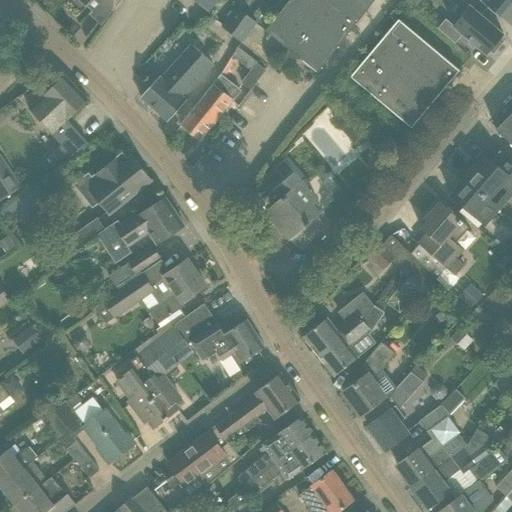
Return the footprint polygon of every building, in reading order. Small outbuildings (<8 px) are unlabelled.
[(79,0),(86,6),(91,0),(102,0),(113,9),(119,0),(79,0)] [(199,0),(211,9),(217,0),(199,0)] [(290,0),(277,15),(265,30),(317,72),(374,0),(290,0)] [(511,0),(462,0),(469,5),(480,15),(481,15),(488,5),(511,25),(511,23),(511,0)] [(445,18),(437,28),(454,43),(462,34),(469,39),(469,40),(477,46),(486,54),(490,50),(493,53),(503,41),(500,38),(503,34),(481,15),(480,15),(469,5),(452,25),(445,18)] [(235,6),(222,24),(241,38),(254,21),(235,6)] [(350,76),(411,127),(459,70),(398,19),(350,76)] [(168,121),(181,106),(186,101),(181,97),(212,63),(207,58),(192,45),(173,66),(175,67),(164,80),(159,75),(140,96),(168,121)] [(256,62),(246,75),(241,82),(250,90),(256,82),(265,70),(256,62)] [(64,74),(29,107),(42,121),(41,123),(61,144),(61,145),(52,153),(60,164),(68,158),(88,144),(66,120),(88,100),(64,74)] [(221,74),(181,124),(200,139),(232,100),(229,98),(233,93),(235,95),(240,89),(221,74)] [(365,137),(342,109),(332,117),(355,145),(365,137)] [(511,111),(495,128),(509,142),(511,145),(511,111)] [(498,209),(511,192),(511,160),(500,150),(499,151),(505,156),(497,165),(482,152),(475,160),(478,163),(464,179),(498,209)] [(0,154),(0,200),(0,201),(22,186),(0,154)] [(108,214),(151,179),(132,155),(125,161),(119,154),(95,174),(95,175),(99,172),(104,178),(89,190),(108,214)] [(319,213),(312,205),(317,200),(293,172),(267,195),(274,203),(265,210),(299,249),(325,226),(317,216),(319,213)] [(449,196),(474,217),(483,226),(498,209),(464,179),(449,196)] [(103,229),(97,234),(104,245),(120,234),(127,245),(148,231),(157,244),(168,237),(184,225),(165,196),(148,207),(121,226),(116,219),(103,229)] [(419,244),(410,253),(435,276),(437,278),(449,290),(458,279),(454,275),(464,264),(456,257),(462,249),(454,242),(468,226),(454,214),(439,201),(424,218),(427,220),(420,228),(432,238),(424,247),(419,243),(418,243),(419,244)] [(74,251),(103,229),(95,218),(66,240),(74,251)] [(391,234),(376,250),(372,245),(363,256),(367,260),(363,265),(376,278),(394,261),(399,267),(409,252),(391,234)] [(8,236),(0,241),(0,243),(6,252),(15,247),(8,236)] [(127,262),(127,263),(134,274),(158,258),(150,247),(127,262)] [(435,276),(410,253),(409,252),(399,267),(398,268),(409,278),(401,287),(415,299),(435,276)] [(171,270),(150,284),(155,291),(151,293),(158,304),(149,310),(158,323),(179,308),(177,304),(189,296),(205,285),(187,259),(171,270)] [(116,287),(134,274),(127,263),(109,276),(116,287)] [(115,318),(155,291),(143,273),(102,300),(103,301),(94,307),(105,323),(114,318),(115,318)] [(469,284),(458,296),(470,306),(481,295),(469,284)] [(0,305),(10,298),(0,285),(0,305)] [(302,336),(318,356),(363,320),(373,305),(363,292),(338,312),(340,315),(344,320),(335,327),(327,317),(302,336)] [(264,347),(246,319),(231,328),(226,320),(218,324),(204,302),(179,320),(176,322),(174,327),(187,344),(191,340),(203,359),(216,351),(221,359),(221,360),(220,361),(230,376),(240,369),(237,364),(258,351),(264,347)] [(363,320),(318,356),(334,376),(349,363),(358,356),(351,347),(372,331),(384,312),(373,305),(363,320)] [(159,333),(133,350),(137,355),(144,365),(156,379),(163,374),(193,351),(187,344),(174,327),(172,323),(159,333)] [(42,340),(31,326),(13,340),(23,354),(42,340)] [(460,326),(451,335),(463,348),(472,338),(460,326)] [(83,351),(87,347),(89,342),(85,337),(79,335),(74,339),(73,345),(77,350),(83,351)] [(511,351),(500,340),(484,357),(495,367),(501,360),(511,370),(511,351)] [(391,406),(387,400),(386,400),(372,379),(395,353),(382,342),(361,366),(367,373),(342,392),(360,415),(366,410),(373,420),(391,406)] [(156,379),(144,365),(134,373),(131,369),(116,380),(131,399),(128,401),(145,422),(147,420),(153,428),(178,408),(173,402),(180,397),(169,383),(163,374),(156,379)] [(257,395),(234,413),(243,427),(246,431),(248,429),(261,420),(258,416),(268,409),(276,418),(284,411),(293,405),(299,400),(300,399),(280,372),(276,376),(254,392),(257,395)] [(385,450),(402,438),(407,433),(399,422),(404,418),(398,410),(423,382),(411,372),(387,400),(391,406),(373,420),(367,425),(385,450)] [(0,413),(3,411),(0,407),(0,402),(9,395),(0,383),(0,413)] [(432,388),(432,393),(436,397),(441,397),(444,393),(444,388),(441,384),(436,384),(432,388)] [(454,388),(439,404),(441,406),(447,415),(464,396),(454,388)] [(51,410),(68,431),(73,437),(85,428),(103,451),(101,453),(108,463),(134,443),(127,433),(125,435),(105,410),(103,411),(98,404),(92,397),(74,411),(66,400),(53,411),(52,409),(51,410)] [(418,420),(426,431),(443,418),(447,415),(441,406),(439,404),(418,420)] [(46,425),(57,439),(68,431),(51,410),(41,418),(46,425)] [(217,428),(209,434),(233,462),(238,458),(241,456),(231,443),(238,437),(246,431),(243,427),(234,413),(217,426),(216,426),(217,428)] [(237,476),(244,485),(253,477),(314,434),(301,416),(275,434),(275,435),(263,443),(268,451),(237,476)] [(73,437),(68,431),(57,439),(74,460),(75,459),(90,478),(100,471),(87,454),(73,437)] [(204,487),(233,462),(209,434),(208,432),(168,462),(180,478),(186,485),(196,477),(204,487)] [(396,464),(412,485),(450,456),(450,455),(463,445),(465,444),(457,433),(442,444),(436,436),(418,449),(412,453),(396,464)] [(239,489),(226,500),(234,510),(247,499),(252,495),(282,471),(287,478),(299,469),(300,470),(310,463),(326,452),(314,434),(253,477),(244,485),(239,489)] [(469,469),(477,464),(463,445),(450,455),(450,456),(412,485),(428,507),(444,495),(449,491),(442,483),(461,469),(464,473),(469,469)] [(0,454),(0,485),(36,456),(29,447),(16,457),(9,448),(1,454),(0,454)] [(499,448),(477,464),(469,469),(478,480),(507,460),(499,448)] [(0,485),(15,504),(47,480),(32,461),(37,457),(36,456),(0,485)] [(511,468),(495,486),(506,496),(511,488),(511,468)] [(299,495),(311,511),(335,511),(353,499),(332,470),(311,485),(312,485),(299,495)] [(190,497),(173,475),(154,489),(171,511),(172,511),(172,510),(190,497)] [(21,511),(64,511),(75,504),(67,494),(66,495),(52,477),(48,480),(47,480),(15,504),(21,511)] [(449,502),(435,511),(481,511),(493,500),(487,493),(478,480),(454,498),(449,502)] [(147,486),(132,498),(145,511),(167,511),(159,502),(147,486)] [(145,511),(132,498),(130,496),(117,509),(120,511),(145,511)] [(283,511),(275,501),(261,511),(283,511)]
